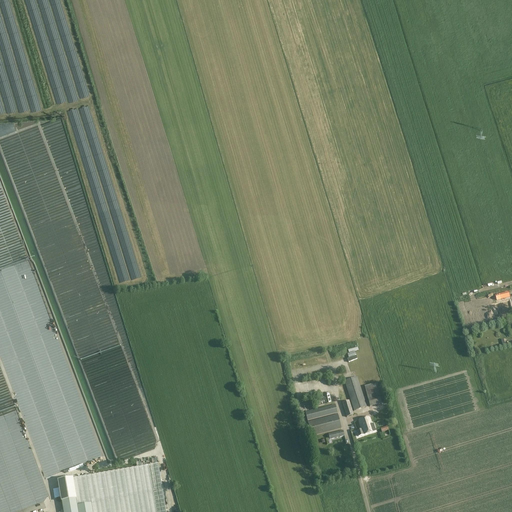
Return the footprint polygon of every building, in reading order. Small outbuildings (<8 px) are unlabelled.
[(357,377),(342,382),(344,385),(345,384),(354,411),(367,407),(357,377)] [(381,404),(379,394),(376,383),(364,386),(370,407),(381,404)] [(349,401),(342,403),(346,417),(353,415),(349,401)] [(335,404),(305,412),(307,421),(337,413),(335,404)] [(338,414),(307,422),(311,437),(341,429),(338,414)] [(362,429),(357,431),(358,436),(376,431),(373,424),(371,424),(368,417),(359,420),(362,429)] [(343,431),(328,434),(330,439),(344,436),(343,431)] [(165,511),(164,499),(162,491),(157,464),(148,466),(58,481),(63,511),(165,511)]
